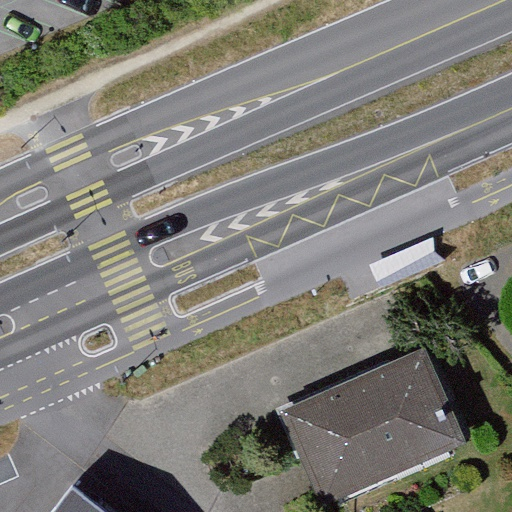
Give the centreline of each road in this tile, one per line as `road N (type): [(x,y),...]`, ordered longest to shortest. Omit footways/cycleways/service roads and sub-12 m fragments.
road 1 (primary): [(0,326),(313,188),(511,111)]
road 2 (primary): [(508,0),(0,216)]
road 3 (residential): [(0,354),(183,511)]
